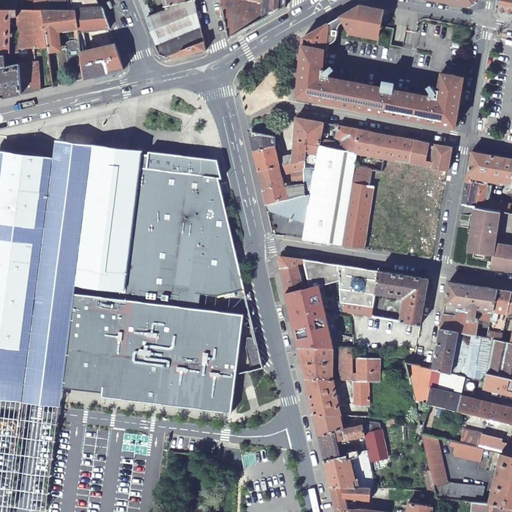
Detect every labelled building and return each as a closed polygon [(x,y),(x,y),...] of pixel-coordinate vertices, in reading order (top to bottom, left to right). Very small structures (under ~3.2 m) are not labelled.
[(16,0),(5,0),(5,10),(15,10),(16,10),(16,0)] [(26,0),(26,10),(42,10),(66,10),(65,0),(26,0)] [(70,0),(71,10),(76,10),(100,9),(96,0),(70,0)] [(195,0),(163,0),(166,7),(162,8),(163,12),(145,20),(159,54),(166,57),(167,59),(206,50),(195,0)] [(286,7),(286,0),(220,0),(229,39),(286,7)] [(511,0),(497,0),(496,10),(511,13),(511,0)] [(378,37),(384,9),(360,4),(303,37),(298,97),(456,127),(464,77),(442,73),(439,90),(438,90),(437,89),(436,89),(435,90),(432,87),(429,89),(431,92),(429,94),(429,95),(429,96),(428,97),(393,89),(394,84),(383,82),(382,87),(329,77),(330,76),(330,75),(329,74),(333,71),(330,67),(326,70),(325,70),(325,69),(324,69),(323,69),(324,51),(327,51),(327,43),(331,43),(332,43),(336,40),(337,38),(337,35),(338,30),(339,26),(343,21),(349,31),(378,37)] [(103,8),(100,9),(76,10),(78,28),(78,31),(110,28),(103,8)] [(0,9),(0,52),(18,52),(18,49),(17,33),(13,33),(13,36),(9,36),(8,20),(16,20),(15,10),(5,10),(0,9)] [(26,10),(16,10),(15,10),(16,20),(17,33),(18,49),(47,47),(42,10),(26,10)] [(55,31),(78,28),(76,10),(71,10),(66,10),(42,10),(47,47),(48,52),(58,50),(55,31)] [(81,54),(79,39),(70,40),(71,48),(73,48),(74,58),(82,57),(81,54)] [(83,66),(85,79),(124,70),(115,43),(112,44),(113,46),(81,54),(82,57),(83,66)] [(18,52),(0,52),(0,98),(21,94),(19,65),(2,70),(2,68),(4,67),(6,65),(6,60),(19,57),(18,52)] [(19,65),(21,94),(40,89),(38,69),(37,62),(35,60),(19,61),(19,65)] [(85,79),(83,66),(68,68),(70,82),(85,79)] [(294,141),(320,146),(321,140),(324,122),(296,117),(294,141)] [(341,144),(341,150),(356,152),(360,129),(338,125),(336,138),(342,140),(341,144)] [(360,129),(356,152),(384,158),(384,157),(410,163),(415,140),(360,129)] [(249,133),(252,150),(275,145),(275,136),(252,130),(249,133)] [(46,151),(0,144),(0,374),(27,378),(45,380),(63,382),(63,386),(103,391),(103,396),(232,411),(233,402),(237,373),(240,372),(249,370),(262,367),(220,185),(218,177),(222,178),(217,159),(149,150),(149,153),(142,153),(143,150),(132,148),(122,147),(116,146),(93,143),(74,141),(57,139),(56,146),(55,155),(46,154),(46,151)] [(321,140),(320,146),(341,150),(341,144),(321,140)] [(430,143),(415,140),(410,163),(448,170),(452,147),(435,144),(432,161),(427,160),(430,143)] [(277,157),(279,165),(304,160),(304,168),(315,170),(316,170),(320,146),(294,141),(293,154),(277,157)] [(252,150),(257,170),(279,165),(277,157),(275,145),(252,150)] [(341,150),(320,146),(316,170),(315,170),(306,223),(303,238),(341,244),(354,165),(356,152),(341,150)] [(511,182),(511,158),(472,150),(462,204),(476,207),(509,213),(510,204),(485,199),(486,192),(489,192),(491,185),(488,185),(489,178),(511,182)] [(257,170),(261,186),(283,182),(283,183),(286,182),(285,180),(283,181),(281,174),(292,171),(291,184),(294,183),(304,181),(304,168),(304,160),(279,165),(257,170)] [(369,186),(372,169),(354,165),(341,244),(365,248),(372,203),(371,203),(374,186),(369,186)] [(285,198),(289,217),(306,223),(315,170),(304,168),(304,181),(304,194),(295,196),(286,198),(285,198)] [(304,181),(294,183),(295,196),(304,194),(304,181)] [(264,198),(265,203),(285,198),(286,198),(283,185),(286,185),(286,182),(283,183),(283,182),(261,186),(264,198)] [(265,203),(266,209),(289,217),(285,198),(265,203)] [(511,213),(509,213),(476,207),(469,251),(493,255),(491,268),(511,270),(511,213)] [(277,258),(285,292),(303,288),(299,265),(306,265),(305,259),(280,255),(277,258)] [(310,287),(319,285),(322,284),(322,282),(319,282),(314,260),(305,259),(306,265),(310,287)] [(340,281),(342,311),(372,316),(376,290),(379,270),(314,260),(319,282),(322,282),(322,284),(340,281)] [(429,278),(379,270),(376,290),(405,294),(401,322),(420,325),(429,278)] [(440,328),(474,335),(478,318),(475,317),(476,312),(473,311),(474,308),(492,312),(497,289),(448,281),(442,316),(440,328)] [(285,292),(298,346),(332,347),(319,285),(310,287),(303,288),(285,292)] [(511,291),(497,289),(492,312),(490,324),(493,324),(494,321),(496,321),(499,308),(508,310),(511,291)] [(476,312),(475,317),(478,318),(474,335),(487,337),(489,326),(490,324),(492,312),(474,308),(473,311),(476,312)] [(489,326),(487,337),(494,339),(502,340),(503,335),(504,329),(489,326)] [(474,335),(440,328),(433,368),(484,381),(486,373),(494,339),(487,337),(474,335)] [(502,340),(494,339),(486,373),(511,379),(511,342),(508,342),(502,340)] [(298,346),(305,377),(333,379),(332,347),(298,346)] [(367,380),(379,381),(379,359),(356,358),(356,373),(353,373),(353,348),(340,348),(338,348),(338,379),(352,380),(367,380)] [(409,382),(409,383),(429,388),(433,368),(420,366),(404,362),(409,382)] [(511,379),(486,373),(484,381),(483,388),(511,394),(511,379)] [(313,413),(340,415),(333,379),(305,377),(313,413)] [(369,406),(367,380),(352,380),(356,404),(369,406)] [(414,401),(428,405),(511,424),(511,407),(429,388),(409,383),(414,401)] [(418,421),(421,435),(428,405),(414,401),(418,421)] [(318,433),(343,428),(340,415),(313,413),(318,433)] [(368,450),(371,461),(388,459),(380,424),(377,421),(361,420),(353,422),(353,426),(362,424),(368,450)] [(463,431),(461,444),(484,449),(493,452),(501,453),(508,455),(510,445),(502,443),(503,440),(467,432),(466,423),(463,423),(463,431)] [(318,433),(324,459),(339,456),(335,440),(345,438),(346,439),(358,437),(362,452),(368,450),(362,424),(353,426),(343,428),(318,433)] [(421,435),(434,492),(436,497),(473,502),(481,503),(485,488),(447,484),(439,448),(438,439),(421,435)] [(461,444),(457,443),(456,448),(454,457),(481,463),(484,449),(461,444)] [(324,459),(330,485),(372,488),(378,488),(371,461),(368,450),(362,452),(358,452),(357,450),(351,451),(351,449),(348,450),(349,454),(339,456),(324,459)] [(511,507),(511,455),(508,455),(501,453),(489,504),(511,507)] [(330,485),(336,511),(374,511),(358,511),(346,511),(345,500),(370,499),(372,488),(330,485)] [(434,492),(416,491),(416,500),(437,502),(436,497),(434,492)] [(511,511),(511,507),(489,504),(481,503),(473,502),(472,510),(485,511),(511,511)] [(405,511),(431,511),(432,506),(407,503),(405,511)]
